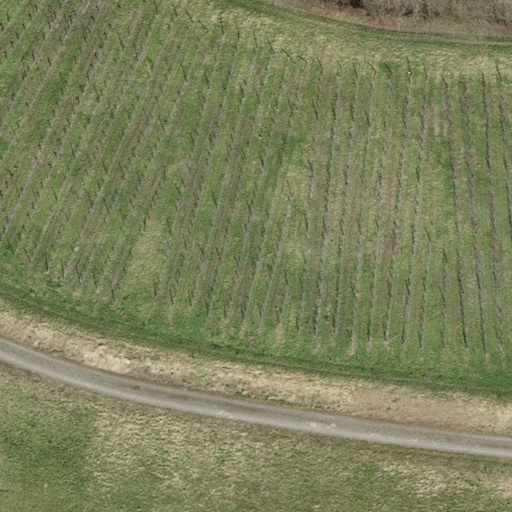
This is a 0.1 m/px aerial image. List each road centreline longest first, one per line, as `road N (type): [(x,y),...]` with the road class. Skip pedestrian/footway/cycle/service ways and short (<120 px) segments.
road 1 (track): [(511,441),(147,391),(29,369),(0,355)]
road 2 (track): [(375,0),(511,23)]
